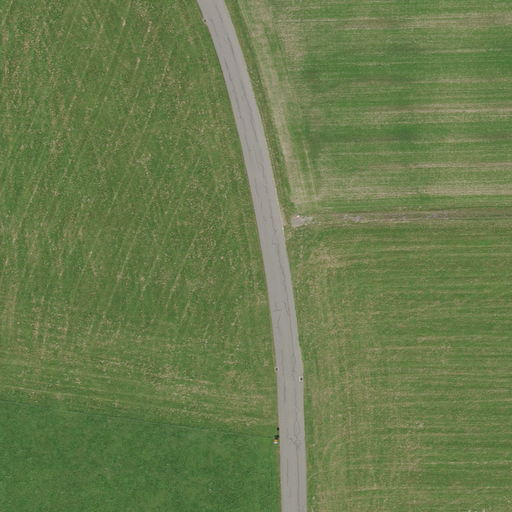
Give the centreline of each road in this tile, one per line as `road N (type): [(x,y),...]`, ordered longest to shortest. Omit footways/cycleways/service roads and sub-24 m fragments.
road 1 (unclassified): [(201,0),(251,111),(287,315),(301,511)]
road 2 (track): [(273,225),(511,219)]
